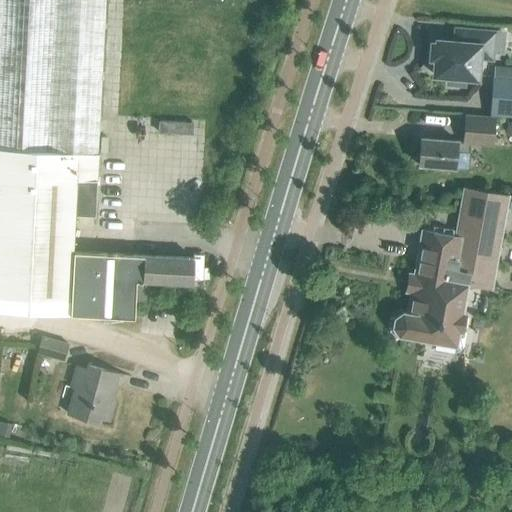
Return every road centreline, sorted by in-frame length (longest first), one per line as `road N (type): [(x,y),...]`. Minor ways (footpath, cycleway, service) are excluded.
road 1 (primary): [(193,511),(347,0)]
road 2 (track): [(0,326),(38,327),(232,376)]
